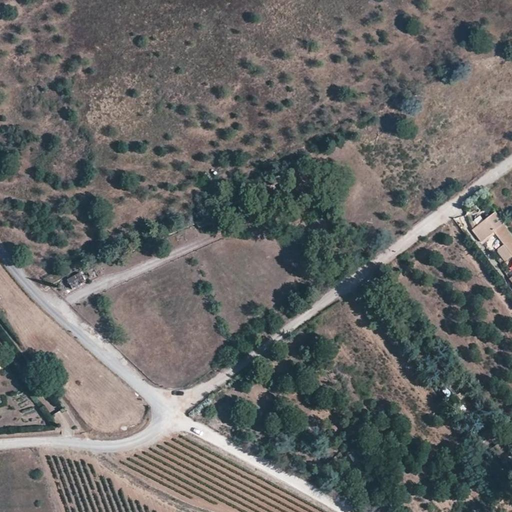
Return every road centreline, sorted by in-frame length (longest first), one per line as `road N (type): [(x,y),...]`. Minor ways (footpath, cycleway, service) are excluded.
road 1 (track): [(511,158),(171,412),(355,511)]
road 2 (tertiary): [(171,412),(49,307),(0,248)]
road 3 (unclassified): [(0,442),(124,444),(171,412)]
